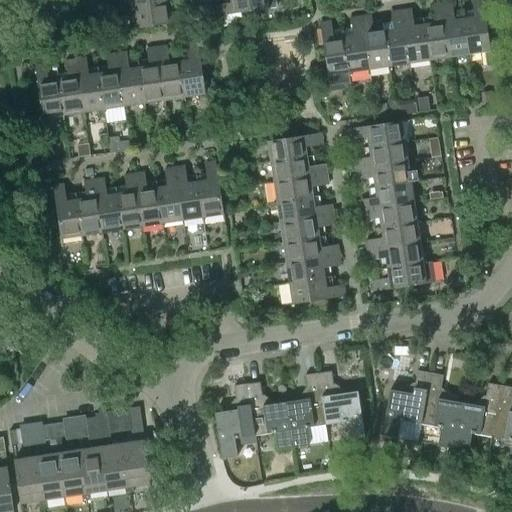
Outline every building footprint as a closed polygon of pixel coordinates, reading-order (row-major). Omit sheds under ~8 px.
[(130,0),(132,8),(167,3),(166,0),(130,0)] [(229,0),(230,4),(214,7),(215,18),(276,9),(275,0),(229,0)] [(474,18),(464,20),(470,55),(481,54),(483,67),(493,66),(482,0),(476,0),(472,1),(474,18)] [(169,14),(167,3),(132,8),(135,30),(188,22),(186,11),(169,14)] [(452,4),(442,5),(449,58),(470,55),(464,20),(454,21),(452,4)] [(434,24),(424,26),(429,61),(449,58),(442,5),(431,7),(434,24)] [(424,26),(414,27),(411,10),(401,12),(409,64),(429,61),(424,26)] [(393,30),(384,32),(389,68),(409,64),(401,12),(391,13),(393,30)] [(371,16),(361,18),(369,71),(389,68),(384,32),(374,33),(371,16)] [(351,19),(353,36),(343,38),(349,74),(369,71),(361,18),(351,19)] [(343,38),(333,39),(331,22),(320,24),(328,77),(349,74),(343,38)] [(189,61),(179,63),(185,98),(206,95),(198,42),(187,44),(189,61)] [(167,47),(156,48),(164,101),(185,98),(179,63),(169,64),(167,47)] [(149,67),(139,69),(144,104),(164,101),(156,48),(146,50),(149,67)] [(126,53),(116,54),(124,107),(144,104),(139,69),(129,70),(126,53)] [(109,73),(98,75),(104,111),(124,107),(116,54),(106,56),(109,73)] [(86,59),(76,61),(84,114),(104,111),(98,75),(89,76),(86,59)] [(68,79),(58,81),(64,117),(84,114),(76,61),(65,62),(68,79)] [(35,67),(36,72),(32,73),(34,86),(38,85),(43,120),(64,117),(58,81),(48,82),(46,65),(35,67)] [(453,89),(445,90),(447,99),(454,98),(453,89)] [(491,92),(480,94),(482,103),(487,102),(492,102),(491,92)] [(430,110),(429,98),(419,100),(421,112),(430,110)] [(386,104),(375,106),(377,118),(388,116),(386,104)] [(402,122),(365,127),(349,130),(350,141),(366,138),(368,148),(405,142),(402,122)] [(321,134),(303,137),(267,142),(271,163),(306,157),(305,148),(322,145),(321,134)] [(129,141),(119,142),(121,152),(130,150),(129,141)] [(368,148),(369,158),(354,161),(355,171),(408,163),(405,142),(368,148)] [(88,145),(76,147),(78,158),(90,157),(90,156),(88,145)] [(308,168),(306,157),(271,163),(274,183),(327,175),(325,165),(308,168)] [(197,183),(203,218),(224,215),(216,162),(205,164),(208,181),(197,183)] [(411,183),(408,163),(355,171),(357,181),(373,179),(374,188),(411,183)] [(203,218),(197,183),(187,184),(185,167),(174,169),(182,222),(203,218)] [(182,222),(174,169),(164,170),(167,187),(157,189),(162,225),(182,222)] [(144,173),(134,175),(142,228),(162,225),(157,189),(147,190),(144,173)] [(127,193),(116,195),(122,231),(142,228),(134,175),(124,176),(127,193)] [(328,186),(327,175),(274,183),(277,203),(312,197),(311,188),(328,186)] [(104,179),(94,181),(102,234),(122,231),(116,195),(107,196),(104,179)] [(84,182),(86,199),(76,201),(82,237),(102,234),(94,181),(84,182)] [(374,188),(375,198),(360,201),(361,211),(414,203),(411,183),(374,188)] [(76,201),(66,202),(64,185),(53,187),(61,240),(82,237),(76,201)] [(314,208),(312,197),(277,203),(280,224),(333,216),(331,205),(314,208)] [(417,223),(414,203),(361,211),(363,221),(379,219),(380,229),(417,223)] [(333,216),(280,224),(283,244),(319,238),(317,229),(335,226),(333,216)] [(380,229),(382,239),(366,241),(367,251),(420,243),(417,223),(380,229)] [(320,248),(319,238),(283,244),(286,264),(339,256),(337,246),(320,248)] [(420,243),(367,251),(369,262),(385,259),(386,269),(423,263),(420,243)] [(341,266),(339,256),(286,264),(289,284),(325,278),(323,269),(341,266)] [(373,292),(389,290),(434,283),(431,262),(423,263),(386,269),(388,279),(372,281),(373,292)] [(325,278),(289,284),(293,305),(345,297),(343,286),(326,288),(325,278)] [(387,303),(386,295),(374,297),(375,305),(387,303)] [(417,371),(413,394),(390,390),(382,436),(398,438),(401,421),(421,425),(430,373),(417,371)] [(358,392),(335,396),(332,372),(318,374),(326,425),(346,423),(349,440),(365,438),(358,392)] [(430,373),(421,425),(441,428),(437,446),(453,449),(461,403),(439,399),(444,376),(430,373)] [(305,376),(309,399),(286,403),(293,449),(308,446),(306,428),(326,425),(318,374),(305,376)] [(260,383),(247,385),(255,436),(275,433),(277,451),(293,449),(286,403),(264,406),(260,383)] [(461,403),(453,449),(468,452),(471,434),(491,438),(501,386),(488,383),(484,407),(461,403)] [(234,387),(238,410),(214,413),(221,459),(237,457),(234,439),(255,436),(247,385),(234,387)] [(511,398),(511,387),(501,386),(491,438),(511,441),(508,459),(511,459),(511,412),(510,412),(511,398)] [(127,409),(130,431),(131,434),(142,432),(138,407),(127,409)] [(106,417),(95,418),(97,433),(108,431),(106,417)] [(97,433),(95,418),(88,419),(91,434),(97,433)] [(59,424),(52,425),(54,439),(61,438),(59,424)] [(54,439),(52,425),(46,426),(48,440),(54,439)] [(15,431),(8,432),(11,446),(18,445),(15,431)] [(121,444),(129,493),(133,492),(132,487),(150,484),(144,441),(121,444)] [(129,493),(121,444),(100,448),(106,491),(124,488),(125,494),(129,493)] [(100,448),(78,451),(86,500),(90,499),(89,494),(106,491),(100,448)] [(86,500),(78,451),(57,455),(64,498),(81,495),(82,500),(86,500)] [(64,498),(57,455),(35,458),(43,506),(47,506),(46,500),(64,498)] [(43,506),(35,458),(13,461),(20,504),(38,501),(39,507),(43,506)] [(7,468),(0,469),(0,511),(7,511),(13,511),(7,468)]
